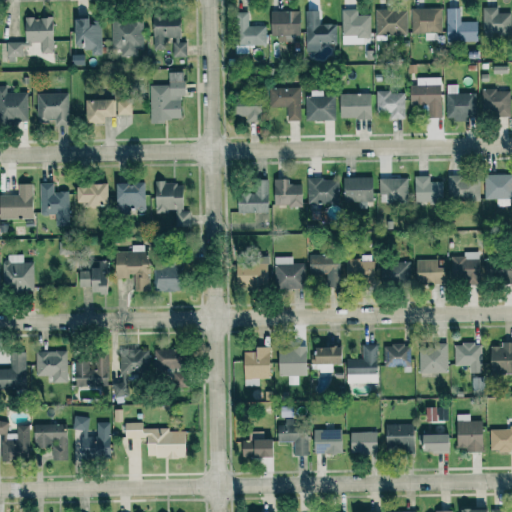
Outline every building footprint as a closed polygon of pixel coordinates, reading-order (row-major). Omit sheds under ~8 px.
[(510,13),(497,13),(497,7),(482,8),(482,35),(511,34),(510,13)] [(441,33),(441,8),(410,9),(411,34),(441,33)] [(445,9),(446,42),(477,42),(477,22),(459,22),(459,9),(445,9)] [(370,16),(356,16),(356,10),(341,10),(341,45),(364,45),(363,38),(370,38),(370,16)] [(407,35),(406,10),(374,10),(375,36),(407,35)] [(298,11),(270,11),(270,36),(277,36),(277,43),(298,43),(298,11)] [(319,25),(318,11),(305,11),(306,52),(320,52),(319,44),(336,44),(336,25),(319,25)] [(248,54),(248,46),(266,45),(266,26),(247,26),(247,13),(233,13),(234,54),(248,54)] [(153,50),(165,49),(165,40),(172,39),(172,57),(186,57),(185,42),(179,43),(179,16),(151,17),(153,50)] [(51,18),(23,19),(23,47),(30,47),(30,43),(40,42),(40,54),(52,53),(51,18)] [(91,56),(101,56),(100,24),(88,25),(88,19),(72,20),(73,48),(90,47),(91,56)] [(143,21),(111,20),(110,49),(119,49),(119,57),(142,58),(143,21)] [(443,35),(424,34),(424,42),(443,42),(443,35)] [(21,43),(6,43),(6,59),(22,59),(21,43)] [(83,55),(70,55),(71,66),(83,65),(83,55)] [(149,84),(149,120),(181,120),(181,71),(168,71),(167,84),(149,84)] [(427,117),(441,117),(440,76),(416,77),(416,84),(409,85),(410,105),(427,104),(427,117)] [(458,84),(445,84),(446,118),(477,117),(476,92),(458,93),(458,84)] [(0,121),(27,121),(26,92),(6,92),(6,85),(0,85),(0,121)] [(299,87),(268,87),(269,106),(286,106),(287,120),(300,120),(299,87)] [(334,95),(322,95),(322,89),(305,90),(306,120),(334,119),(334,95)] [(509,89),(481,89),(482,116),(510,115),(509,89)] [(376,112),(388,111),(389,119),(405,118),(404,91),(376,92),(376,112)] [(68,93),(36,93),(36,121),(54,121),(54,125),(68,125),(68,93)] [(339,118),(370,117),(370,93),(339,93),(339,118)] [(114,98),(84,99),(85,122),(103,122),(103,116),(114,116),(114,98)] [(233,116),(245,116),(245,120),(259,121),(260,98),(233,98),(233,116)] [(115,100),(116,114),(131,114),(130,99),(115,100)] [(511,173),(484,174),(484,199),(511,198),(511,173)] [(479,200),(480,176),(448,175),(448,199),(479,200)] [(358,201),(358,208),(372,208),(372,176),(342,177),(343,202),(358,201)] [(272,178),(273,206),(301,205),(300,184),(288,184),(288,178),(272,178)] [(338,178),(306,178),(306,204),(338,203),(338,178)] [(407,178),(378,178),(379,203),(407,202),(407,178)] [(236,213),(267,213),(267,179),(253,179),(254,193),(236,193),(236,213)] [(414,179),(413,201),(441,202),(442,179),(414,179)] [(40,212),(55,212),(55,228),(69,227),(68,191),(53,191),(52,182),(39,183),(40,212)] [(128,214),(128,210),(144,210),(143,182),(114,183),(115,214),(128,214)] [(154,212),(174,211),(175,226),(189,225),(189,210),(182,210),(181,182),(154,182),(154,212)] [(32,183),(17,184),(18,194),(0,194),(0,218),(33,218),(32,183)] [(107,206),(106,183),(75,184),(75,202),(86,202),(86,206),(107,206)] [(326,221),(325,204),(307,205),(308,223),(326,221)] [(113,252),(114,277),(133,276),(133,291),(148,291),(147,251),(113,252)] [(478,252),(462,252),(462,256),(450,256),(450,280),(478,280),(478,252)] [(22,255),(3,255),(4,292),(33,291),(33,262),(23,262),(22,255)] [(373,280),(372,255),(308,256),(308,274),(326,274),(326,281),(373,280)] [(291,256),(273,256),(274,288),(304,287),(304,262),(291,263),(291,256)] [(511,258),(484,258),(484,280),(511,280),(511,258)] [(89,260),(89,270),(77,270),(78,287),(89,286),(90,293),(106,292),(105,259),(89,260)] [(235,259),(235,286),(266,286),(266,259),(235,259)] [(415,259),(415,283),(444,282),(443,259),(415,259)] [(409,261),(379,261),(379,282),(409,282),(409,261)] [(154,290),(179,291),(180,264),(155,263),(154,290)] [(490,346),(490,374),(511,374),(511,341),(501,341),(501,346),(490,346)] [(481,343),(454,343),(454,365),(481,366),(481,343)] [(346,359),(346,383),(376,382),(375,344),(361,344),(361,358),(346,359)] [(383,344),(383,366),(410,366),(409,344),(383,344)] [(418,372),(447,373),(447,344),(419,344),(418,372)] [(269,347),(255,346),(255,351),(244,351),(243,378),(268,379),(269,347)] [(306,375),(305,346),(277,347),(278,376),(287,375),(288,385),(298,384),(298,375),(306,375)] [(332,372),(332,363),(340,363),(340,346),(314,346),(313,371),(332,372)] [(51,375),(52,383),(67,382),(66,350),(35,351),(36,376),(51,375)] [(154,370),(173,370),(173,386),(180,386),(180,350),(154,350),(154,370)] [(0,390),(25,390),(25,351),(10,352),(11,368),(0,368),(0,390)] [(119,376),(148,375),(148,351),(118,352),(119,376)] [(107,386),(107,352),(94,352),(94,369),(89,368),(89,361),(74,361),(74,386),(107,386)] [(127,383),(113,383),(114,396),(127,396),(127,383)] [(469,414),(456,414),(456,448),(465,448),(465,452),(482,452),(481,421),(470,421),(469,414)] [(88,417),(74,415),(72,429),(86,431),(88,417)] [(0,433),(0,446),(0,458),(28,459),(29,425),(17,425),(16,434),(7,433),(7,421),(0,420),(0,433)] [(109,422),(96,422),(96,436),(77,437),(78,458),(109,457),(109,422)] [(142,428),(142,423),(124,423),(124,438),(146,438),(146,457),(185,457),(184,431),(169,431),(169,428),(142,428)] [(33,424),(33,448),(51,447),(52,459),(66,459),(65,424),(33,424)] [(307,455),(307,424),(277,424),(276,441),(293,442),(293,455),(307,455)] [(412,424),(384,424),(385,450),(413,450),(412,424)] [(511,427),(489,428),(490,451),(511,450),(511,427)] [(313,453),(341,453),(341,429),(312,429),(313,453)] [(270,439),(263,439),(263,431),(248,431),(248,439),(240,440),(241,457),(271,456),(270,439)] [(375,432),(349,432),(350,454),(376,453),(375,432)] [(448,434),(421,434),(421,451),(448,452),(448,434)]
